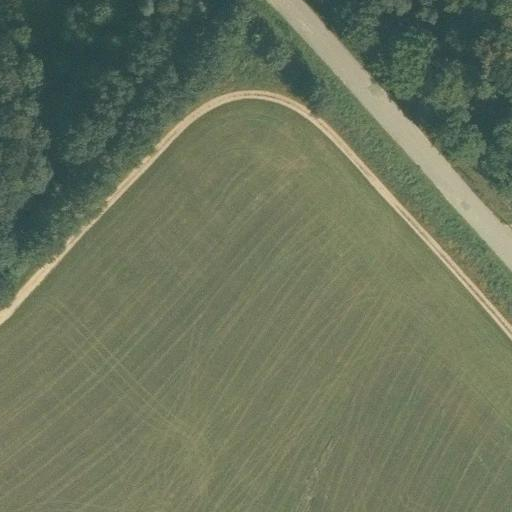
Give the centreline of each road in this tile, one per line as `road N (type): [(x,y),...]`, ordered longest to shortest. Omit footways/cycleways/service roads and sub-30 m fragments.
road 1 (track): [(0,317),(187,116),(253,91),(283,95),(324,122),(511,325)]
road 2 (track): [(210,0),(0,255)]
